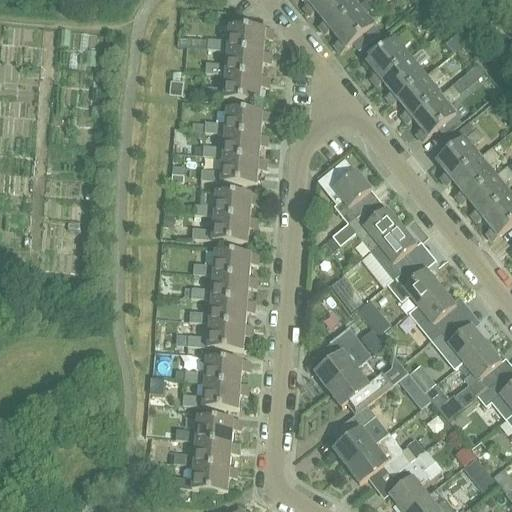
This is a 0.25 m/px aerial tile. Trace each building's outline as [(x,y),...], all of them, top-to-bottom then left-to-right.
[(304,0),(310,6),(304,11),(311,19),(316,14),(333,0),(304,0)] [(333,0),(316,14),(325,25),(319,30),(326,38),(332,33),(359,10),(351,0),(333,0)] [(371,0),(370,0),(359,10),(332,33),(340,44),(335,48),(341,56),(347,51),(347,52),(375,29),(366,18),(378,8),(371,0)] [(228,54),(264,57),(265,43),(273,43),(274,33),(266,33),(230,30),(229,44),(209,42),(208,53),(228,54)] [(383,85),(411,62),(403,52),(415,42),(408,33),(396,43),(395,43),(368,65),(377,77),(371,82),(378,90),(383,85)] [(423,52),(411,62),(383,85),(392,96),(386,100),(393,108),(399,103),(426,80),(418,70),(430,60),(445,48),(438,39),(423,52)] [(272,57),(264,57),(228,54),(227,68),(207,66),(206,76),(226,78),(262,81),(263,67),(271,67),(272,57)] [(426,80),(399,103),(407,114),(402,119),(408,127),(414,122),(441,99),(433,89),(445,79),(438,70),(426,80)] [(262,81),(226,78),(225,92),(205,90),(204,100),(224,102),(260,105),(261,91),(269,91),(270,81),(262,81)] [(441,99),(414,122),(423,133),(417,138),(423,145),(429,141),(457,118),(448,107),(460,98),(453,89),(441,99)] [(226,137),(262,140),(263,126),(270,127),(271,117),(264,116),(228,113),(227,127),(206,126),(206,127),(202,126),(201,135),(226,137)] [(453,184),(481,161),(472,151),(484,141),(477,133),(475,135),(470,129),(459,137),(464,143),(437,165),(447,176),(441,181),(447,189),(453,184)] [(262,140),(226,137),(225,151),(201,149),(200,159),(224,161),(259,164),(261,150),(268,150),(269,140),(262,140)] [(493,151),(481,161),(453,184),(462,195),(456,200),(463,207),(468,203),(496,179),(488,169),(500,160),(493,151)] [(259,164),(224,161),(223,175),(202,173),(201,184),(257,188),(259,174),(266,174),(267,164),(259,164)] [(511,166),(496,179),(468,203),(477,213),(471,218),(478,226),(484,221),(511,198),(503,188),(511,180),(511,166)] [(348,182),(341,173),(327,184),(334,193),(348,182)] [(349,228),(357,221),(350,212),(373,193),(358,174),(348,182),(334,193),(343,204),(335,210),(349,228)] [(215,220),(251,222),(252,208),(259,209),(260,199),(253,198),(217,195),(216,210),(195,208),(195,209),(190,209),(189,218),(215,220)] [(511,197),(511,198),(484,221),(492,232),(487,237),(493,245),(499,240),(511,229),(511,197)] [(349,228),(333,241),(341,250),(357,238),(371,256),(380,249),(403,231),(388,212),(365,230),(357,221),(349,228)] [(251,222),(215,220),(214,234),(193,232),(193,233),(188,233),(187,242),(249,247),(250,232),(257,233),(258,223),(251,222)] [(380,249),(388,259),(380,266),(394,284),(414,268),(406,259),(418,249),(403,231),(380,249)] [(214,279),(250,282),(251,268),(259,268),(259,258),(252,258),(252,257),(216,254),(215,269),(195,267),(194,277),(214,279)] [(414,268),(394,284),(388,289),(402,307),(410,300),(419,310),(442,291),(427,273),(422,277),(414,268)] [(257,282),(250,282),(214,279),(213,293),(193,291),(192,302),(212,303),(248,306),(249,292),(257,292),(257,282)] [(442,291),(419,310),(427,320),(419,327),(433,345),(455,327),(448,317),(457,310),(442,291)] [(248,306),(212,303),(211,317),(191,315),(190,325),(210,327),(246,329),(247,316),(255,316),(256,306),(248,306)] [(370,304),(360,313),(369,325),(379,316),(370,304)] [(246,329),(210,327),(209,341),(189,339),(188,350),(208,351),(244,354),(245,340),(253,340),(254,330),(246,329)] [(455,327),(433,345),(447,362),(456,356),(464,366),(487,347),(472,329),(463,336),(455,327)] [(329,394),(357,372),(344,355),(358,344),(350,333),(331,348),(339,359),(316,376),(329,394)] [(386,350),(377,340),(368,347),(376,358),(386,350)] [(487,347),(464,366),(472,376),(464,383),(469,389),(456,400),(461,406),(446,418),(450,423),(479,401),(487,394),(504,380),(497,370),(502,366),(487,347)] [(205,386),(241,389),(242,375),(250,375),(251,365),(243,365),(207,361),(206,376),(186,374),(185,385),(205,386)] [(367,365),(357,372),(329,394),(343,411),(366,393),(374,404),(393,390),(383,376),(379,380),(367,365)] [(487,394),(479,401),(487,411),(493,406),(499,413),(507,407),(511,412),(511,376),(511,375),(504,380),(487,394)] [(416,387),(410,380),(401,387),(407,394),(416,387)] [(241,389),(205,386),(204,400),(184,398),(183,409),(203,410),(239,413),(240,399),(248,399),(249,389),(241,389)] [(430,396),(436,404),(445,397),(438,389),(430,396)] [(348,470),(390,438),(376,421),(377,421),(368,409),(349,424),(357,435),(334,453),(348,470)] [(444,432),(445,427),(439,419),(428,427),(437,438),(444,432)] [(196,445),(232,447),(234,433),(241,434),(242,424),(234,423),(199,420),(197,435),(177,433),(177,435),(161,433),(160,442),(196,445)] [(398,449),(390,438),(348,470),(361,488),(385,470),(393,480),(412,466),(403,455),(399,458),(394,452),(398,449)] [(232,447),(196,445),(195,459),(175,457),(174,467),(195,469),(230,471),(232,457),(239,458),(240,448),(232,447)] [(475,460),(468,452),(461,457),(468,466),(475,460)] [(401,511),(411,511),(428,498),(420,488),(429,481),(423,474),(434,465),(426,455),(415,463),(406,471),(413,480),(390,498),(401,511)] [(487,480),(477,468),(466,477),(476,490),(487,480)] [(230,471),(195,469),(193,483),(173,481),(172,491),(228,496),(230,481),(237,482),(238,472),(230,471)] [(452,511),(437,492),(428,498),(411,511),(452,511)]
